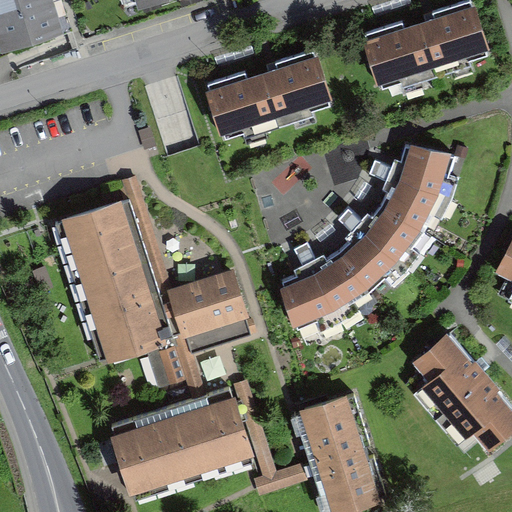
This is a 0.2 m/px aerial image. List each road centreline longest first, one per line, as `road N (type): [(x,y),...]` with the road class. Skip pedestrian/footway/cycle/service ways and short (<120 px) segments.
road 1 (residential): [(0,104),(307,0)]
road 2 (tertiary): [(0,354),(51,484)]
